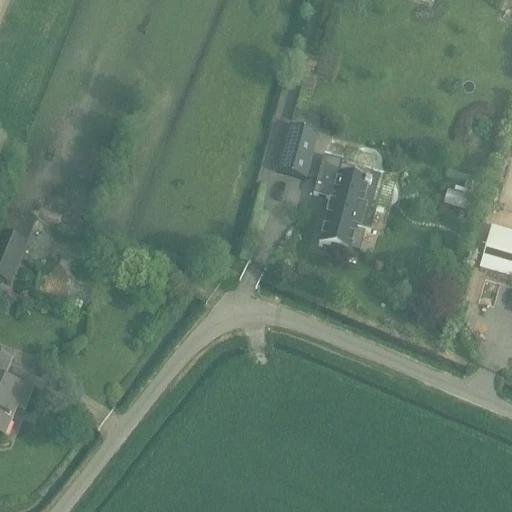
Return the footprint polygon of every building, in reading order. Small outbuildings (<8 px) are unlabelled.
[(304,182),(316,136),(289,129),(276,175),(304,182)] [(366,190),(368,191),(370,185),(367,184),(370,175),(340,167),(341,163),(322,158),(312,197),(330,201),(317,247),(348,255),(349,251),(358,254),(363,233),(369,235),(375,212),(361,208),(366,190)] [(0,282),(10,287),(26,246),(24,246),(34,222),(3,210),(2,211),(0,217),(0,282)] [(511,238),(489,232),(478,271),(511,280),(511,238)] [(16,408),(24,411),(31,393),(3,382),(11,362),(0,357),(0,436),(4,438),(16,408)]
